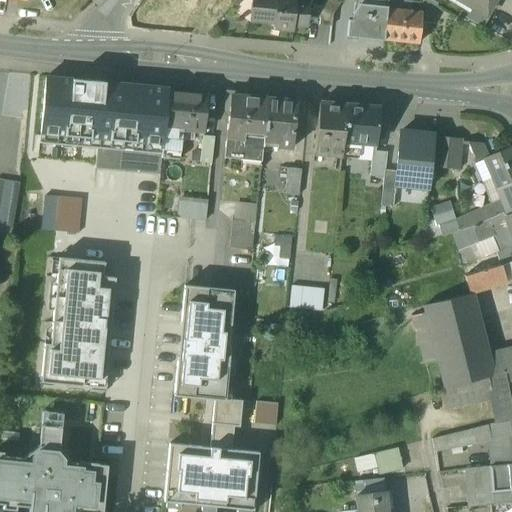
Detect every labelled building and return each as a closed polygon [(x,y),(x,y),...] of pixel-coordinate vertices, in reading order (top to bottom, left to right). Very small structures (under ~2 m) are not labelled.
[(278,0),(251,0),(249,23),(273,25),(273,31),(293,31),(293,26),(307,27),(308,18),(308,9),(309,3),(278,1),(278,0)] [(340,2),(332,0),(321,0),(320,10),(320,18),(319,25),(332,26),(333,15),(340,2)] [(422,0),(421,13),(420,23),(434,25),(436,3),(429,0),(422,0)] [(495,0),(457,0),(467,5),(486,16),(486,15),(495,0)] [(386,8),(358,5),(357,16),(350,15),(351,21),(348,20),(347,37),(383,40),(386,10),(386,8)] [(486,16),(467,5),(461,16),(482,28),(489,17),(486,15),(486,16)] [(320,10),(308,9),(308,18),(320,18),(320,10)] [(421,13),(386,10),(383,40),(418,44),(420,23),(421,13)] [(164,127),(167,89),(45,78),(38,145),(97,150),(162,155),(164,127)] [(205,92),(167,89),(164,127),(176,129),(201,131),(205,92)] [(256,97),(228,94),(224,136),(240,138),(240,142),(262,144),(262,140),(266,98),(266,96),(256,95),(256,97)] [(295,100),(266,98),(262,140),(275,141),(275,145),(290,147),(295,100)] [(346,103),(318,101),(313,155),(341,157),(342,142),(346,103)] [(378,106),(346,103),(342,142),(374,145),(378,106)] [(176,129),(164,127),(162,155),(162,159),(178,160),(180,136),(175,136),(176,129)] [(262,144),(240,142),(240,138),(224,136),(222,157),(260,160),(262,144)] [(428,190),(434,140),(401,136),(396,186),(428,190)] [(212,138),(201,137),(198,161),(209,162),(212,138)] [(472,144),(478,159),(490,154),(484,139),(472,144)] [(462,142),(434,140),(431,167),(459,169),(462,142)] [(511,149),(511,147),(474,163),(488,191),(496,188),(511,181),(511,149)] [(162,155),(97,150),(95,170),(160,175),(162,159),(162,155)] [(384,152),(370,151),(368,176),(382,178),(384,152)] [(300,168),(286,167),(284,192),(297,194),(300,168)] [(511,181),(496,188),(506,214),(511,212),(511,181)] [(208,219),(209,198),(181,197),(180,218),(208,219)] [(55,232),(77,234),(80,201),(58,199),(55,232)] [(491,217),(486,219),(489,226),(496,224),(494,219),(492,220),(491,217)] [(489,226),(486,219),(473,226),(480,244),(476,246),(481,262),(500,257),(489,226)] [(251,222),(231,220),(228,248),(249,250),(251,222)] [(481,262),(477,264),(479,271),(502,264),(500,257),(481,262)] [(104,262),(59,258),(50,345),(42,344),(39,385),(101,391),(112,278),(103,277),(104,262)] [(479,271),(464,275),(470,293),(507,282),(502,264),(479,271)] [(323,290),(290,286),(288,308),(321,311),(323,290)] [(175,396),(224,400),(235,291),(186,287),(175,396)] [(488,293),(443,306),(450,332),(469,328),(464,310),(490,302),(488,293)] [(450,332),(433,335),(445,386),(480,378),(475,357),(469,328),(450,332)] [(511,348),(475,357),(480,378),(486,377),(503,374),(510,372),(511,372),(511,371),(511,348)] [(510,372),(503,374),(504,380),(511,379),(510,372)] [(511,415),(504,380),(503,374),(486,377),(495,424),(510,421),(511,420),(511,415)] [(213,399),(211,424),(242,427),(244,402),(213,399)] [(254,422),(276,425),(279,403),(257,400),(254,422)] [(211,424),(209,449),(230,451),(232,426),(211,424)] [(499,440),(495,424),(488,426),(492,442),(499,440)] [(209,449),(169,445),(163,503),(250,511),(251,511),(258,454),(230,451),(209,449)] [(3,453),(0,453),(0,505),(3,505),(2,509),(16,511),(17,507),(28,508),(27,511),(102,511),(107,466),(70,463),(60,449),(38,447),(23,460),(3,458),(3,453)] [(397,448),(374,454),(378,475),(402,469),(397,448)] [(382,479),(353,482),(355,495),(384,491),(382,479)] [(386,511),(384,491),(355,495),(357,511),(359,511),(386,511)] [(511,511),(511,502),(489,504),(490,511),(511,511)]
